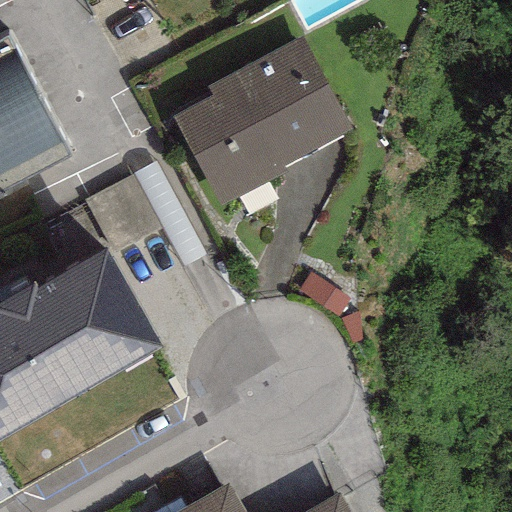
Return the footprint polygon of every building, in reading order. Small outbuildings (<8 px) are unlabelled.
[(283,166),(350,130),(300,36),(205,87),(210,96),(170,117),(218,207),(285,171),(283,166)] [(7,37),(0,40),(0,192),(69,157),(7,37)] [(153,163),(131,175),(160,228),(182,266),(204,254),(153,163)] [(131,175),(83,200),(111,254),(160,228),(131,175)] [(0,439),(160,349),(104,251),(32,291),(29,286),(0,302),(0,439)] [(347,511),(337,493),(304,511),(242,511),(227,484),(176,511),(347,511)]
